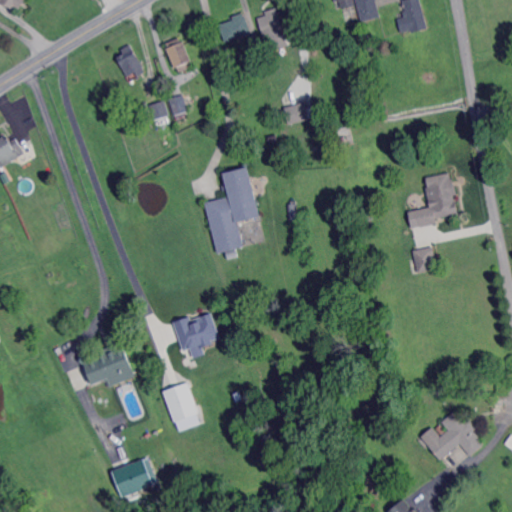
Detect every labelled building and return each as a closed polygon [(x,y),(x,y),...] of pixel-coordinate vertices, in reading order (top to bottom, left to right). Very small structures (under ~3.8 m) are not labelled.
[(24,0),(19,10),(14,8),(13,9),(0,1),(0,0),(24,0)] [(354,0),(355,5),(343,8),(341,8),(339,1),(334,2),(333,0),(354,0)] [(362,22),(355,0),(375,0),(377,7),(380,17),(362,22)] [(411,33),(411,30),(402,33),(398,19),(405,17),(404,15),(403,12),(406,11),(403,1),(407,0),(419,0),(428,28),(411,33)] [(284,33),(286,32),(286,35),(287,38),(288,41),(289,46),(268,52),(258,18),(264,16),(266,16),(266,15),(265,12),(277,9),(284,33)] [(244,17),(245,16),(246,16),(252,33),(251,33),(250,34),(243,36),(236,39),(225,43),(219,25),(233,20),(232,17),(235,16),(236,16),(237,16),(243,13),(244,15),(244,17)] [(181,43),(183,42),(191,61),(189,62),(191,68),(183,71),(181,72),(179,73),(177,68),(175,69),(167,49),(169,48),(167,44),(171,42),(173,41),(179,38),(181,43)] [(145,73),(143,74),(142,74),(141,75),(137,77),(135,73),(127,77),(126,76),(123,71),(117,58),(124,54),(122,50),(130,45),(140,63),(142,66),(145,73)] [(187,118),(177,121),(175,116),(174,116),(169,100),(176,97),(177,97),(179,96),(183,95),(188,112),(185,113),(187,118)] [(154,121),(149,106),(165,101),(169,116),(154,121)] [(290,123),(286,108),(307,102),(311,118),(290,123)] [(165,128),(163,122),(167,120),(170,119),(172,125),(165,128)] [(271,144),(269,136),(277,134),(279,142),(271,144)] [(8,139),(10,142),(11,142),(16,138),(21,145),(15,148),(20,156),(16,159),(1,168),(0,166),(0,138),(5,136),(5,135),(7,137),(8,139)] [(218,254),(205,203),(207,202),(221,199),(229,197),(228,194),(228,190),(227,188),(227,186),(223,174),(248,168),(263,221),(261,222),(239,226),(244,246),(244,247),(218,254)] [(452,179),(454,178),(458,195),(456,195),(456,199),(457,199),(460,213),(436,219),(437,223),(438,224),(422,228),(422,226),(413,228),(410,212),(431,207),(426,187),(429,187),(427,178),(451,172),(452,179)] [(436,259),(438,258),(441,268),(438,269),(436,269),(420,273),(415,252),(432,248),(435,247),(437,255),(435,255),(436,259)] [(229,259),(227,254),(238,251),(240,256),(229,259)] [(220,337),(211,340),(212,343),(202,345),(205,353),(193,356),(190,347),(184,349),(174,322),(190,316),(191,319),(195,317),(211,312),(220,337)] [(111,387),(108,379),(94,385),(85,364),(100,358),(99,358),(100,357),(97,352),(123,342),(125,347),(126,349),(137,376),(111,387)] [(180,430),(176,421),(174,420),(163,390),(175,386),(188,382),(195,402),(198,411),(196,413),(200,423),(180,430)] [(466,421),(469,419),(470,421),(471,422),(472,423),(473,424),(477,429),(475,431),(481,439),(485,444),(476,452),(473,454),(471,456),(461,444),(441,460),(435,453),(430,446),(430,445),(423,436),(434,427),(442,436),(449,430),(443,422),(457,410),(466,421)] [(158,483),(150,457),(113,468),(120,494),(158,483)] [(415,511),(419,508),(422,511),(390,511),(406,499),(411,506),(413,509),(415,511)]
